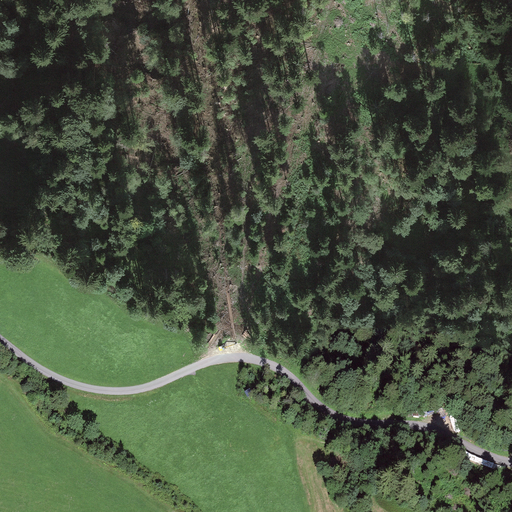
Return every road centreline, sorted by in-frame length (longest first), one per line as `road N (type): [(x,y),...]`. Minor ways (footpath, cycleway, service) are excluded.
road 1 (track): [(0,339),(57,377),(107,390),(142,388),(208,360),(247,357),(289,374),(340,418),(381,426)]
road 2 (track): [(381,426),(434,427),(511,461)]
